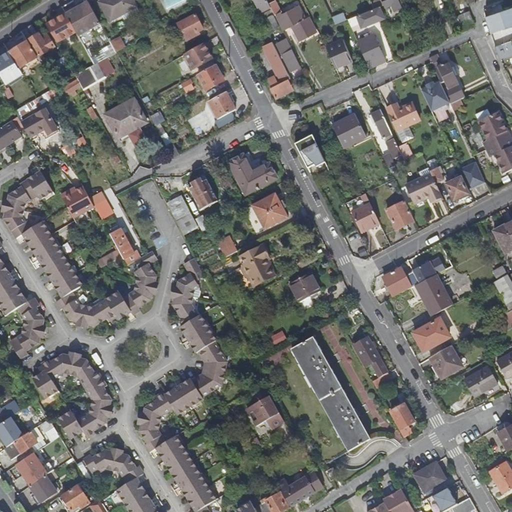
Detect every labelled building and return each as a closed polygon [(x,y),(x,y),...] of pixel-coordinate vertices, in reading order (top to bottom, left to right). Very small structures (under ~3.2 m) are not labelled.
[(131,0),(98,0),(97,1),(107,20),(119,13),(134,5),(131,0)] [(266,0),(254,0),(261,13),(271,8),(268,4),(266,0)] [(381,2),(380,0),(379,0),(372,3),(375,9),(380,7),(383,5),(381,2)] [(402,7),(398,0),(385,0),(381,2),(383,5),(384,8),(392,5),(395,10),(402,7)] [(305,20),(298,7),(282,15),(275,1),(268,4),(271,8),(274,14),(282,32),(292,27),(300,41),(316,33),(308,19),(305,20)] [(134,5),(119,13),(122,17),(137,9),(134,5)] [(100,26),(89,6),(78,12),(77,10),(66,16),(71,25),(74,30),(85,24),(89,32),(100,26)] [(384,18),(380,7),(375,9),(373,9),(348,20),(350,25),(359,21),(362,28),(384,18)] [(469,11),(456,17),(462,32),(473,27),(475,25),(469,11)] [(343,13),(332,18),(335,25),(346,21),(343,13)] [(511,13),(494,19),(497,30),(509,27),(508,25),(511,23),(511,13)] [(71,25),(66,16),(46,27),(57,44),(76,33),(74,30),(71,25)] [(196,17),(178,26),(186,42),(195,38),(194,35),(203,31),(196,17)] [(353,31),(362,28),(359,21),(350,25),(353,31)] [(54,49),(49,39),(43,43),(39,36),(38,36),(31,25),(21,31),(28,43),(29,42),(39,58),(37,58),(38,59),(40,62),(41,64),(46,62),(42,56),(54,49)] [(361,49),(369,69),(385,62),(373,35),(369,37),(365,39),(359,41),(362,49),(361,49)] [(123,50),(118,40),(110,45),(116,54),(117,54),(123,50)] [(290,75),(301,70),(286,40),(276,45),(290,75)] [(511,53),(511,40),(495,47),(499,58),(511,53)] [(352,61),(343,41),(326,47),(335,68),(352,61)] [(288,74),(273,43),(263,47),(270,61),(272,60),(281,78),(288,74)] [(37,58),(33,51),(31,52),(26,44),(9,55),(19,71),(38,59),(37,58)] [(212,60),(203,45),(184,55),(193,71),(212,60)] [(437,55),(431,58),(434,65),(440,62),(437,55)] [(442,66),(440,62),(434,65),(431,58),(429,59),(441,84),(444,91),(448,89),(438,68),(442,66)] [(40,62),(38,59),(19,71),(22,76),(29,72),(28,70),(40,62)] [(464,99),(454,77),(457,76),(453,68),(450,69),(448,64),(442,66),(438,68),(448,89),(444,91),(450,104),(451,105),(464,99)] [(223,79),(215,66),(198,76),(205,89),(210,86),(211,89),(215,87),(214,84),(217,82),(223,79)] [(98,84),(90,69),(77,76),(76,77),(83,92),(98,84)] [(271,88),(276,98),(293,90),(288,80),(279,84),(275,76),(268,80),(271,88)] [(81,89),(74,78),(56,88),(62,99),(81,89)] [(193,88),(189,81),(182,85),(186,92),(193,88)] [(428,89),(422,92),(432,113),(434,117),(452,108),(451,105),(450,104),(444,91),(441,84),(428,89)] [(236,111),(226,94),(209,103),(218,121),(220,120),(231,114),(236,111)] [(40,106),(37,100),(15,112),(18,119),(19,119),(40,106)] [(135,102),(107,117),(119,140),(148,125),(135,102)] [(421,120),(412,103),(401,109),(409,126),(421,120)] [(409,126),(401,109),(399,109),(398,106),(389,110),(398,131),(409,126)] [(58,131),(47,111),(22,125),(23,127),(30,139),(36,135),(37,137),(46,132),(48,137),(58,131)] [(393,135),(382,111),(372,116),(383,139),(393,135)] [(498,113),(478,123),(483,132),(488,143),(485,145),(491,157),(495,155),(500,165),(505,174),(511,170),(511,146),(511,147),(504,134),(508,132),(498,113)] [(235,120),(231,114),(220,120),(223,127),(235,120)] [(366,137),(355,115),(332,126),(343,148),(366,137)] [(0,152),(21,139),(17,131),(23,127),(22,125),(19,119),(18,119),(0,130),(0,152)] [(479,134),(485,145),(488,143),(483,132),(479,134)] [(324,161),(312,136),(295,144),(308,169),(324,161)] [(405,161),(395,140),(386,143),(396,165),(405,161)] [(246,195),(278,178),(271,165),(270,163),(269,162),(267,161),(266,161),(264,161),(263,161),(256,164),(250,152),(230,162),(246,195)] [(395,165),(390,154),(383,158),(389,169),(395,165)] [(495,155),(491,157),(496,167),(500,165),(495,155)] [(458,167),(455,160),(439,168),(442,175),(458,167)] [(469,191),(487,183),(477,162),(459,170),(463,177),(469,191)] [(444,180),(442,175),(439,168),(431,172),(432,175),(436,184),(444,180)] [(41,201),(53,193),(42,173),(21,186),(22,189),(10,197),(8,203),(6,213),(4,219),(17,239),(23,235),(63,299),(56,303),(61,311),(64,309),(71,321),(77,323),(88,325),(94,327),(106,319),(108,322),(116,317),(118,320),(131,312),(133,315),(140,311),(138,308),(151,300),(152,294),(155,285),(157,278),(149,266),(157,261),(152,253),(136,263),(141,271),(136,274),(139,278),(135,292),(123,300),(119,293),(93,309),(79,306),(71,293),(82,287),(42,224),(32,230),(28,222),(24,224),(22,219),(25,205),(39,197),(41,201)] [(443,198),(436,184),(432,175),(407,186),(416,206),(430,199),(432,204),(443,198)] [(206,177),(188,186),(201,211),(218,202),(206,177)] [(469,191),(463,177),(446,185),(454,202),(461,199),(461,200),(471,195),(469,191)] [(90,184),(84,188),(90,198),(96,195),(90,184)] [(90,199),(83,187),(73,193),(72,191),(62,197),(74,219),(95,208),(91,200),(90,199)] [(113,214),(102,194),(91,200),(95,208),(102,220),(113,214)] [(265,231),(289,218),(276,194),(253,206),(265,231)] [(380,224),(365,194),(362,196),(367,207),(352,215),(361,233),(380,224)] [(198,230),(182,198),(167,205),(184,237),(198,230)] [(404,203),(388,211),(397,230),(414,222),(404,203)] [(203,217),(196,220),(202,232),(209,228),(203,217)] [(511,250),(511,222),(494,232),(506,254),(511,250)] [(131,241),(128,235),(124,236),(121,230),(111,236),(123,258),(124,259),(134,254),(128,243),(131,241)] [(0,302),(9,316),(19,310),(27,322),(24,336),(11,344),(21,360),(29,355),(27,352),(39,344),(40,338),(43,328),(44,322),(37,309),(40,308),(35,300),(28,304),(0,259),(0,250),(3,248),(0,244),(0,302)] [(238,252),(233,244),(222,251),(226,258),(238,252)] [(264,246),(242,257),(246,266),(244,267),(242,270),(246,277),(249,278),(250,278),(255,287),(275,277),(269,264),(268,264),(266,262),(271,260),(264,246)] [(101,257),(104,265),(119,259),(116,251),(101,257)] [(453,267),(444,252),(428,261),(427,261),(435,277),(436,276),(453,267)] [(315,262),(311,253),(298,260),(302,269),(315,262)] [(256,511),(251,503),(237,511),(208,511),(205,507),(216,500),(176,437),(165,443),(157,430),(161,417),(173,409),(177,415),(220,389),(228,360),(200,316),(198,317),(191,305),(195,292),(200,289),(196,282),(205,277),(195,261),(186,266),(192,276),(179,283),(178,290),(175,300),(173,305),(181,318),(178,320),(182,327),(181,328),(197,354),(199,353),(206,364),(203,375),(192,381),(191,380),(165,396),(163,393),(155,398),(157,401),(145,408),(143,415),(141,425),(139,431),(147,443),(144,445),(149,453),(156,449),(196,511),(256,511)] [(420,282),(411,261),(404,264),(414,285),(420,282)] [(508,275),(503,267),(494,272),(498,281),(508,275)] [(384,280),(387,284),(404,275),(402,270),(384,280)] [(311,274),(290,285),(300,303),(321,292),(311,274)] [(412,289),(404,275),(387,284),(394,299),(411,290),(412,289)] [(511,282),(509,278),(508,275),(498,281),(495,283),(510,312),(511,310),(511,282)] [(452,306),(436,276),(435,277),(412,289),(411,290),(418,304),(424,301),(432,317),(452,306)] [(414,334),(424,352),(450,338),(440,320),(414,334)] [(284,330),(272,336),(276,344),(288,338),(284,330)] [(371,440),(337,379),(314,338),(292,350),(349,452),(371,440)] [(368,338),(354,346),(366,367),(380,359),(368,338)] [(462,367),(451,347),(430,358),(442,379),(462,367)] [(511,353),(496,362),(506,380),(511,376),(511,353)] [(34,380),(46,400),(59,392),(52,381),(64,374),(79,377),(94,401),(90,416),(78,423),(71,412),(59,420),(71,439),(83,432),(88,439),(96,434),(94,431),(105,424),(107,417),(110,407),(112,401),(104,388),(107,387),(97,371),(95,373),(87,361),(80,359),(70,358),(64,356),(52,364),(50,361),(42,366),(46,373),(34,380)] [(498,385),(487,367),(483,370),(492,385),(473,397),(474,398),(498,385)] [(388,373),(385,368),(374,374),(376,376),(371,378),(373,382),(388,373)] [(492,385),(483,370),(464,381),(473,397),(492,385)] [(393,382),(388,373),(373,382),(378,390),(393,382)] [(285,423),(270,397),(247,410),(257,427),(264,423),(268,424),(272,430),(285,423)] [(20,413),(15,404),(0,414),(5,423),(20,413)] [(405,404),(391,412),(401,430),(415,423),(405,404)] [(39,427),(35,421),(29,424),(24,428),(20,431),(22,434),(17,437),(19,440),(30,433),(39,427)] [(0,447),(15,438),(5,423),(0,426),(0,441),(1,443),(0,443),(0,447)] [(508,423),(506,423),(496,428),(502,438),(511,432),(511,426),(510,424),(508,423)] [(511,432),(502,438),(505,444),(507,443),(509,446),(511,444),(511,445),(511,432)] [(37,444),(30,433),(19,440),(0,452),(0,455),(7,467),(13,463),(11,461),(37,444)] [(250,436),(237,443),(240,448),(253,442),(250,436)] [(157,511),(137,479),(144,474),(139,466),(136,468),(128,456),(122,455),(112,452),(106,451),(93,459),(92,456),(84,460),(94,476),(106,468),(121,472),(128,484),(117,491),(130,511),(157,511)] [(47,475),(33,455),(17,466),(31,486),(46,476),(47,475)] [(511,487),(511,472),(506,463),(490,472),(503,493),(511,487)] [(414,475),(421,486),(441,474),(434,464),(414,475)] [(338,477),(333,468),(326,472),(332,481),(338,477)] [(87,479),(83,473),(70,482),(74,488),(87,479)] [(282,493),(290,508),(303,500),(303,501),(304,501),(305,501),(306,501),(307,501),(307,500),(308,500),(308,499),(308,500),(308,499),(309,499),(309,498),(309,497),(309,496),(323,488),(314,473),(289,488),(285,480),(277,485),(282,493)] [(421,486),(425,493),(444,481),(441,474),(421,486)] [(52,486),(46,476),(31,486),(30,487),(41,504),(60,491),(56,486),(58,485),(57,483),(52,486)] [(460,480),(448,487),(428,499),(435,511),(444,511),(451,508),(469,498),(460,480)] [(425,493),(428,499),(448,487),(444,481),(425,493)] [(90,504),(79,487),(60,499),(64,505),(67,503),(72,511),(80,506),(82,509),(90,504)] [(383,502),(389,511),(413,511),(414,511),(404,496),(401,490),(383,501),(383,502)] [(290,508),(282,493),(272,499),(269,501),(268,498),(263,501),(268,511),(284,511),(291,509),(290,508)] [(453,511),(469,511),(476,509),(470,498),(469,498),(451,508),(453,511)] [(419,504),(423,511),(435,511),(428,499),(419,504)] [(104,511),(106,511),(100,500),(91,506),(95,511),(100,511),(103,510),(103,511),(104,511)] [(268,511),(263,501),(261,502),(262,504),(255,508),(257,511),(268,511)] [(389,511),(383,502),(376,506),(377,509),(373,511),(371,511),(389,511)]
